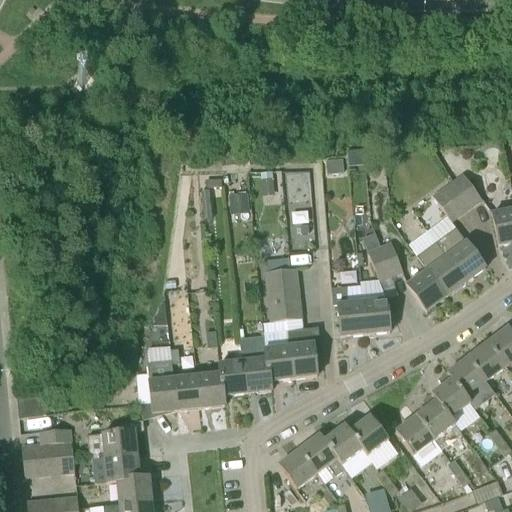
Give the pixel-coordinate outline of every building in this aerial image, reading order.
[(124,81),(84,81),(84,95),(124,95),(124,81)] [(340,164),(328,165),(329,181),(341,180),(340,164)] [(451,184),(470,211),(481,203),(462,177),(451,184)] [(221,181),(205,182),(205,190),(221,189),(221,181)] [(273,181),(260,182),(261,199),(274,198),(273,181)] [(441,192),(460,218),(470,211),(451,184),(441,192)] [(212,221),(209,192),(200,193),(203,222),(212,221)] [(460,218),(441,192),(432,199),(451,225),(460,218)] [(249,216),(247,196),(228,198),(230,217),(249,216)] [(419,220),(430,232),(444,220),(432,208),(419,220)] [(498,249),(511,246),(511,211),(491,215),(498,249)] [(309,235),(308,227),(300,228),(301,236),(309,235)] [(435,245),(465,286),(484,272),(455,231),(435,245)] [(378,250),(390,280),(401,276),(390,245),(378,250)] [(415,259),(425,272),(445,300),(465,286),(435,245),(415,259)] [(379,285),(390,280),(378,250),(367,254),(379,285)] [(314,257),(295,258),(296,269),(315,268),(314,257)] [(266,288),(297,285),(295,272),(264,275),(266,288)] [(425,272),(406,287),(426,314),(445,300),(425,272)] [(175,283),(166,284),(166,291),(176,290),(175,283)] [(267,302),(298,299),(297,285),(266,288),(267,302)] [(340,340),(364,338),(361,304),(345,306),(344,290),(330,291),(332,311),(337,311),(340,340)] [(268,314),(300,310),(298,299),(267,302),(268,314)] [(361,304),(364,338),(389,336),(386,302),(361,304)] [(166,323),(165,306),(161,306),(155,324),(166,323)] [(300,310),(268,314),(270,325),(301,322),(300,310)] [(506,369),(510,366),(511,364),(511,335),(508,330),(488,345),(506,369)] [(288,348),(292,382),(316,380),(314,357),(319,357),(316,331),(286,334),(288,348)] [(241,341),(244,363),(247,397),(271,395),(270,385),(267,362),(266,351),(263,351),(262,339),(241,341)] [(215,343),(206,343),(207,351),(216,350),(215,343)] [(486,385),(506,369),(488,345),(467,360),(486,385)] [(270,385),(292,382),(288,348),(266,351),(267,362),(270,385)] [(170,364),(170,368),(179,367),(178,353),(170,353),(170,354),(169,354),(170,364)] [(465,400),(486,385),(467,360),(447,375),(465,400)] [(223,399),(247,397),(244,363),(217,366),(218,375),(220,375),(223,399)] [(152,417),(176,414),(172,381),(170,368),(170,364),(146,367),(152,417)] [(220,375),(218,375),(196,378),(200,412),(224,409),(223,399),(220,375)] [(470,406),(465,400),(447,375),(437,383),(442,389),(431,398),(450,422),(470,406)] [(176,414),(200,412),(196,378),(172,381),(176,414)] [(454,428),(453,426),(450,422),(431,398),(422,404),(427,411),(415,419),(433,443),(454,428)] [(17,421),(45,418),(44,412),(36,401),(16,403),(17,421)] [(413,459),(433,443),(415,419),(394,435),(413,459)] [(361,454),(366,460),(371,456),(387,444),(369,420),(358,428),(353,422),(344,429),(362,453),(361,454)] [(342,468),(361,454),(362,453),(344,429),(333,437),(328,431),(319,438),(342,468)] [(495,448),(502,443),(494,432),(487,437),(495,448)] [(40,448),(46,448),(59,446),(71,445),(70,433),(49,435),(38,436),(40,448)] [(92,463),(136,458),(134,434),(87,439),(89,463),(92,462),(92,463)] [(332,481),(343,472),(341,469),(342,468),(319,438),(298,453),(316,477),(324,470),(332,481)] [(502,443),(495,448),(503,459),(510,454),(502,443)] [(59,446),(62,478),(74,476),(71,445),(59,446)] [(49,479),(62,478),(59,446),(46,448),(49,479)] [(37,480),(49,479),(46,448),(40,448),(33,449),(37,480)] [(24,481),(37,480),(33,449),(21,450),(24,481)] [(490,449),(479,458),(489,471),(500,462),(490,449)] [(311,481),(316,477),(298,453),(277,468),(295,493),(311,481)] [(116,485),(116,484),(139,481),(136,458),(92,463),(95,488),(106,486),(116,485)] [(454,480),(461,475),(452,463),(446,468),(454,480)] [(383,489),(389,484),(381,473),(374,478),(383,489)] [(461,475),(454,480),(462,490),(469,484),(461,475)] [(116,484),(116,485),(118,509),(151,506),(149,480),(139,481),(116,484)] [(389,484),(383,489),(390,499),(396,494),(389,484)] [(501,500),(496,486),(477,492),(482,506),(501,500)] [(65,511),(77,511),(76,500),(64,501),(65,511)] [(52,511),(65,511),(64,501),(51,503),(52,511)] [(39,511),(52,511),(51,503),(39,504),(39,511)]
